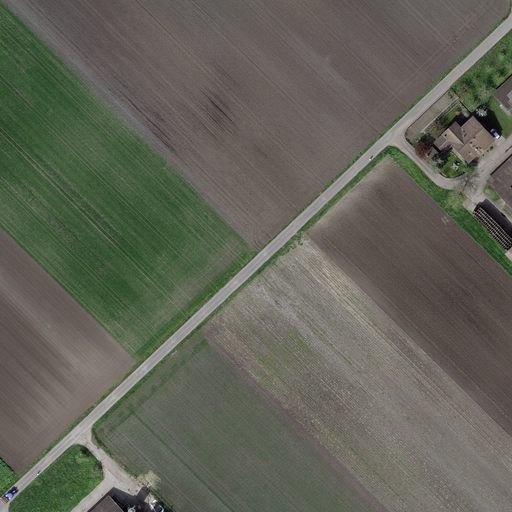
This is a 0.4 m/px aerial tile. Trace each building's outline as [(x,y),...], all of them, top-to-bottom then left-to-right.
[(511,78),(494,95),(511,113),(511,78)] [(479,151),(491,139),(474,120),(461,132),(455,125),(436,143),(444,151),(453,143),(468,159),(478,150),(479,151)] [(423,157),(429,163),(437,155),(431,149),(423,157)] [(511,161),(490,183),(509,202),(511,199),(511,161)] [(122,511),(109,497),(93,511),(122,511)]
